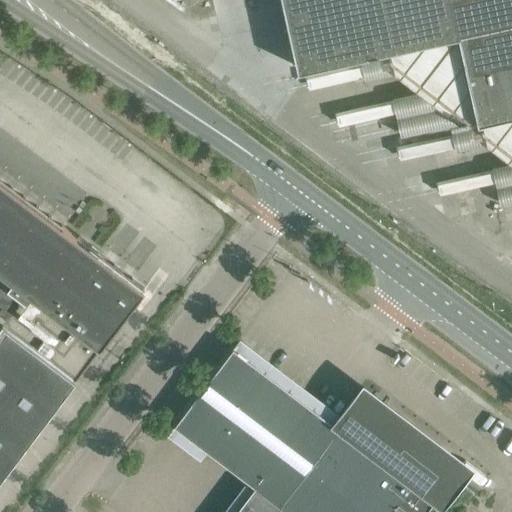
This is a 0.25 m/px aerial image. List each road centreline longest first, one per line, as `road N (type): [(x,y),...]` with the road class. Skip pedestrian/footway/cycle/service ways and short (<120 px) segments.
road 1 (unclassified): [(54,511),(295,190)]
road 2 (unknown): [(220,292),(3,109)]
road 3 (tertiary): [(511,354),(295,190)]
road 4 (tertiary): [(8,0),(223,137)]
road 5 (tertiary): [(223,137),(41,0)]
